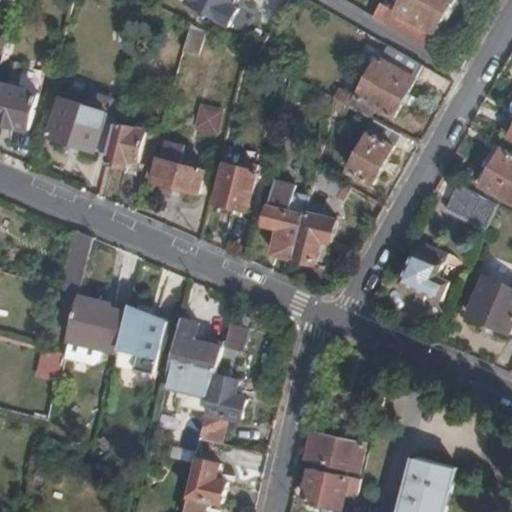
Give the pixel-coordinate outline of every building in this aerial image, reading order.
[(239,0),(188,0),(186,5),(230,28),(239,10),(235,8),(239,0)] [(406,0),(391,27),(428,48),(454,0),(406,0)] [(208,32),(194,25),(186,51),(201,56),(208,32)] [(0,54),(6,55),(10,39),(0,36),(0,54)] [(379,108),(396,117),(418,78),(425,66),(390,45),(382,59),(361,97),(379,108)] [(41,92),(0,82),(0,122),(31,130),(41,92)] [(348,105),(374,118),(379,108),(361,97),(341,87),(336,99),(348,105)] [(65,101),(54,135),(97,150),(112,154),(120,122),(121,119),(109,115),(115,98),(91,91),(85,108),(65,101)] [(345,116),(348,105),(336,99),(332,113),(345,116)] [(220,136),(228,110),(203,102),(195,128),(220,136)] [(149,130),(120,122),(112,154),(110,162),(129,166),(132,160),(141,163),(144,158),(153,160),(160,138),(149,135),(149,130)] [(376,183),(404,134),(381,122),(354,172),(376,183)] [(182,163),(187,146),(168,141),(157,182),(202,193),(207,171),(182,163)] [(511,153),(505,150),(485,186),(511,201),(511,153)] [(132,160),(129,166),(139,169),(141,163),(132,160)] [(251,210),(261,172),(228,164),(219,203),(251,210)] [(340,197),(347,185),(319,171),(316,185),(340,197)] [(278,254),(298,259),(309,213),(313,198),(295,193),(296,185),(280,182),(270,225),(284,228),(278,254)] [(490,222),(500,205),(462,184),(453,201),(490,222)] [(309,213),(298,259),(320,264),(326,241),(334,243),(339,221),(309,213)] [(82,295),(95,239),(76,231),(63,289),(82,295)] [(441,278),(452,252),(424,241),(404,283),(445,300),(453,283),(441,278)] [(471,315),(511,332),(511,287),(487,277),(471,315)] [(63,289),(53,286),(50,300),(79,308),(82,295),(63,289)] [(122,357),(133,313),(116,308),(115,314),(106,311),(108,301),(87,296),(82,295),(79,308),(67,354),(65,363),(96,370),(102,366),(105,354),(122,357)] [(117,304),(108,301),(106,311),(115,314),(116,308),(117,304)] [(149,317),(133,313),(122,357),(120,364),(159,374),(172,322),(153,313),(149,317)] [(186,317),(169,386),(188,390),(184,405),(212,412),(220,377),(227,351),(200,344),(204,323),(186,317)] [(227,351),(220,377),(238,381),(251,328),(233,323),(227,351)] [(50,362),(64,367),(65,363),(67,354),(28,344),(23,361),(49,367),(50,362)] [(220,377),(212,412),(205,439),(223,443),(230,416),(245,420),(250,399),(239,396),(242,382),(238,381),(220,377)] [(311,458),(366,471),(372,446),(316,433),(311,458)] [(404,511),(448,511),(460,468),(419,458),(404,511)] [(224,464),(200,459),(191,496),(187,511),(208,511),(211,500),(225,504),(230,482),(220,480),(224,464)] [(350,491),(361,494),(364,480),(314,467),(307,500),(347,509),(350,491)]
